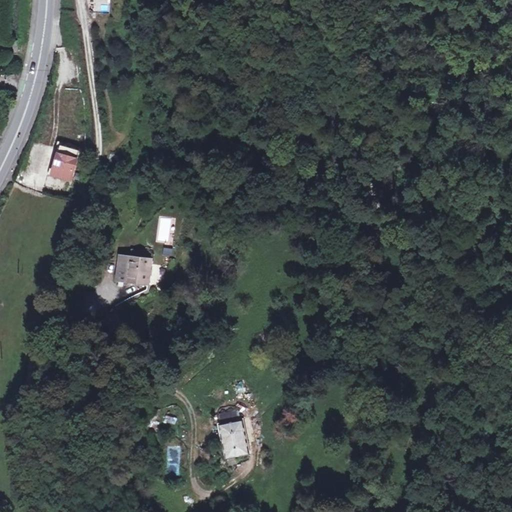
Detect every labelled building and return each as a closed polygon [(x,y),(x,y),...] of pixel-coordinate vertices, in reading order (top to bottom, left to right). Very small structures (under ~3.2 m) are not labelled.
[(109,11),(109,0),(101,0),(101,10),(109,11)] [(73,12),(63,15),(66,22),(75,19),(73,12)] [(71,160),(55,155),(50,174),(65,179),(71,160)] [(136,250),(135,258),(155,261),(157,254),(136,250)] [(129,281),(134,257),(124,256),(119,280),(129,281)] [(135,258),(134,257),(129,281),(152,285),(156,261),(155,261),(135,258)] [(115,309),(104,320),(115,332),(127,321),(115,309)] [(240,422),(217,424),(221,458),(244,455),(240,422)]
